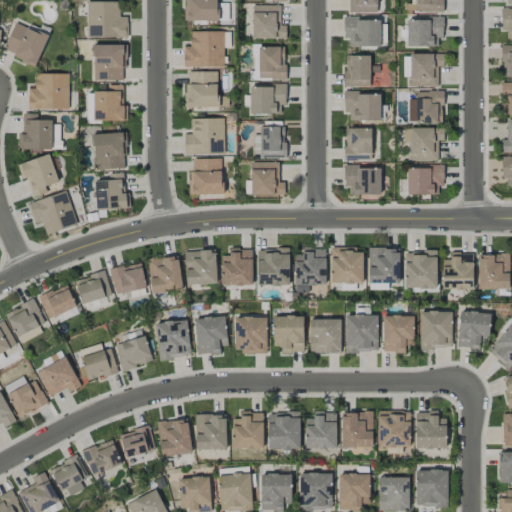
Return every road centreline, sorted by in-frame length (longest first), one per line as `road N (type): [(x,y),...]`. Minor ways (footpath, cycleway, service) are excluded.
road 1 (tertiary): [(511,219),(169,225),(103,242),(0,286)]
road 2 (residential): [(0,464),(131,398),(202,381),(473,383)]
road 3 (residential): [(169,225),(160,0)]
road 4 (residential): [(478,219),(476,0)]
road 5 (residential): [(320,217),(319,0)]
road 6 (residential): [(473,383),(473,511)]
